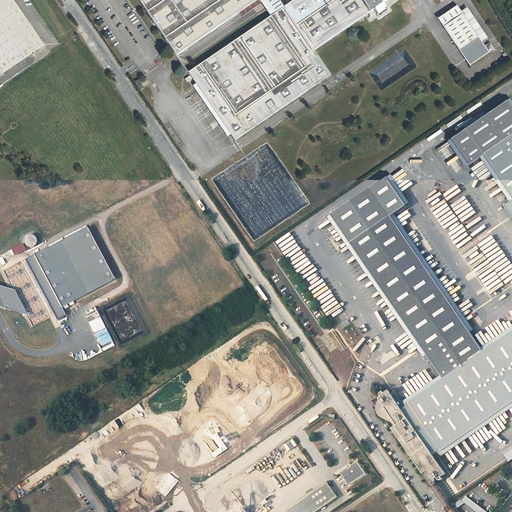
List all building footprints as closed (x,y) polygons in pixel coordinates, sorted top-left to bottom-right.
[(0,0),(0,60),(17,49),(36,36),(11,0),(0,0)] [(141,0),(169,39),(180,55),(219,28),(260,0),(141,0)] [(388,0),(298,0),(192,72),(238,141),(336,74),(319,49),(390,2),(388,0)] [(464,0),(462,0),(443,13),(477,61),(497,47),(489,36),(496,32),(474,1),(468,5),(464,0)] [(121,54),(126,60),(130,66),(135,62),(132,57),(127,50),(121,54)] [(436,449),(438,453),(511,401),(511,110),(507,104),(452,142),(468,166),(483,157),(511,199),(511,329),(483,349),(391,217),(406,206),(387,178),(331,216),(442,377),(404,404),(405,405),(401,408),(387,389),(372,400),(428,483),(445,472),(432,452),(436,449)] [(46,252),(35,226),(16,235),(21,248),(0,256),(0,259),(29,327),(51,318),(26,260),(46,252)] [(109,278),(87,230),(46,252),(26,260),(51,318),(62,313),(57,302),(109,278)] [(284,445),(288,451),(298,445),(294,439),(284,445)] [(511,447),(511,448),(502,454),(507,461),(511,457),(511,447)] [(356,461),(339,473),(348,486),(365,475),(356,461)] [(326,482),(309,494),(320,509),(337,498),(326,482)] [(309,494),(282,511),(316,511),(320,509),(309,494)] [(477,511),(489,511),(465,494),(457,506),(460,508),(464,503),(477,511)] [(446,511),(445,511),(458,511),(454,506),(454,501),(450,501),(442,507),(441,511),(446,511)]
